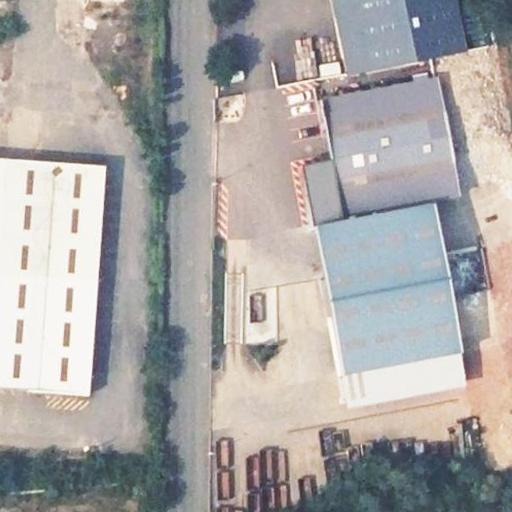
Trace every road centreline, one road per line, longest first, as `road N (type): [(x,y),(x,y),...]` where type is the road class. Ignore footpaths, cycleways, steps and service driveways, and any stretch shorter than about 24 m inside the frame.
road 1 (unknown): [(47,0),(67,96),(106,130),(122,162),(128,359),(113,429),(0,428)]
road 2 (residential): [(191,0),(185,511)]
road 3 (unknown): [(190,116),(307,191)]
